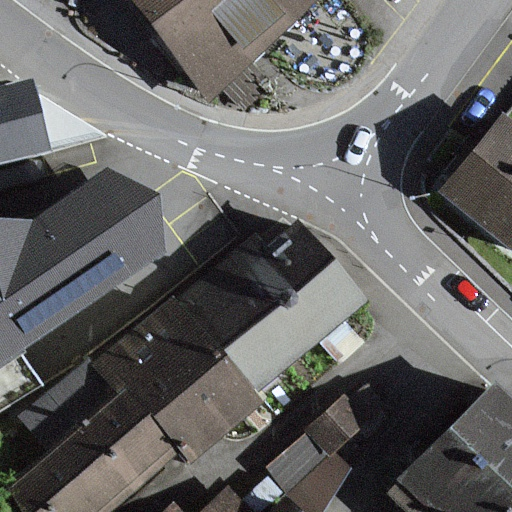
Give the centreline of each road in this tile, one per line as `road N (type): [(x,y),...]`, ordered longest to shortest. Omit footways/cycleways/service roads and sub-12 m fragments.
road 1 (residential): [(345,178),(228,156),(133,112),(0,18)]
road 2 (residential): [(345,178),(382,240),(511,373)]
road 3 (residential): [(481,0),(345,178)]
